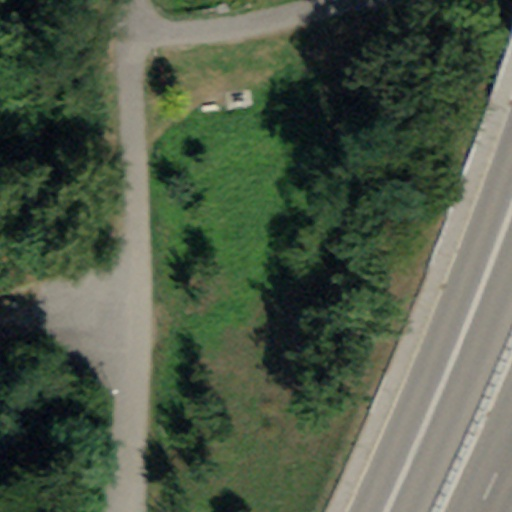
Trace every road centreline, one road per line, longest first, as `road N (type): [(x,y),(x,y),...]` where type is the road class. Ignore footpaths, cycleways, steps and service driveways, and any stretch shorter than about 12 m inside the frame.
road 1 (motorway): [(511,149),(365,511)]
road 2 (primary): [(511,267),(405,511)]
